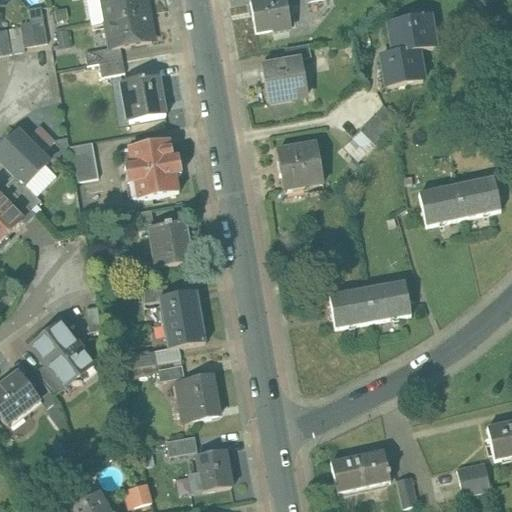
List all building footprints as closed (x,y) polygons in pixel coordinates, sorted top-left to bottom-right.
[(86,0),(91,25),(107,23),(146,16),(143,0),(86,0)] [(285,0),(273,0),(250,4),(256,34),(291,28),(285,0)] [(146,16),(107,23),(107,26),(105,28),(108,45),(111,47),(112,50),(112,51),(120,50),(151,44),(146,16)] [(425,19),(388,26),(394,56),(381,59),(385,80),(388,79),(390,90),(423,84),(417,52),(434,49),(430,28),(427,29),(425,19)] [(43,22),(31,24),(35,48),(47,46),(43,22)] [(31,24),(19,26),(23,50),(35,48),(31,24)] [(19,26),(6,28),(7,32),(11,56),(24,53),(23,50),(19,26)] [(0,33),(0,57),(1,58),(11,56),(7,32),(0,33)] [(308,47),(285,51),(287,63),(301,61),(310,59),(308,47)] [(112,50),(85,55),(87,68),(98,66),(122,61),(120,50),(112,51),(112,50)] [(122,61),(98,66),(101,79),(124,75),(122,61)] [(287,63),(261,67),(267,103),(307,96),(301,61),(287,63)] [(143,80),(122,84),(130,124),(164,117),(157,79),(143,82),(143,80)] [(401,125),(384,108),(359,133),(374,148),(376,150),(401,125)] [(374,148),(359,133),(351,141),(366,156),(374,148)] [(18,135),(0,153),(0,164),(24,189),(48,165),(18,135)] [(169,143),(127,151),(130,168),(124,169),(127,187),(134,186),(137,202),(178,195),(175,177),(180,176),(177,160),(172,161),(169,143)] [(92,145),(70,149),(77,184),(98,180),(92,145)] [(317,148),(276,155),(283,191),(323,184),(317,148)] [(500,213),(493,181),(455,189),(463,221),(500,213)] [(463,221),(455,189),(418,197),(425,230),(463,221)] [(9,210),(0,200),(0,244),(21,224),(22,223),(9,210)] [(18,201),(9,210),(22,223),(21,224),(25,227),(34,218),(18,201)] [(150,212),(127,216),(129,231),(153,226),(150,212)] [(164,228),(152,230),(157,260),(159,272),(160,272),(189,266),(184,240),(186,239),(183,224),(170,226),(170,225),(164,226),(164,228)] [(157,260),(139,263),(142,280),(162,277),(160,272),(159,272),(157,260)] [(410,319),(404,286),(367,292),(373,325),(410,319)] [(167,287),(143,291),(146,305),(159,303),(158,301),(169,299),(167,287)] [(373,325),(367,292),(329,299),(335,332),(373,325)] [(169,299),(158,301),(159,303),(163,327),(200,320),(196,294),(169,299)] [(97,309),(85,311),(89,334),(101,332),(97,309)] [(200,320),(163,327),(167,351),(168,352),(178,350),(205,346),(200,320)] [(94,369),(59,325),(30,348),(44,367),(63,391),(64,392),(94,369)] [(167,351),(154,353),(157,366),(180,362),(178,350),(168,352),(167,351)] [(148,352),(118,358),(121,372),(157,366),(154,353),(149,354),(148,352)] [(63,391),(44,367),(34,375),(49,394),(53,399),(63,391)] [(181,369),(158,373),(160,385),(183,381),(181,369)] [(49,394),(34,375),(24,383),(38,402),(49,394)] [(19,377),(0,390),(0,418),(6,427),(38,402),(24,383),(19,377)] [(210,379),(178,385),(186,426),(218,420),(210,379)] [(511,423),(487,429),(494,463),(511,458),(511,423)] [(195,442),(176,446),(178,458),(197,454),(195,442)] [(383,453),(330,464),(337,496),(390,484),(383,453)] [(225,454),(196,458),(202,495),(231,491),(225,454)] [(484,465),(457,471),(463,498),(490,492),(484,465)] [(411,479),(396,483),(403,511),(417,507),(411,479)] [(136,509),(155,504),(150,486),(131,491),(136,509)] [(106,511),(99,497),(95,499),(94,498),(89,496),(85,499),(83,504),(84,505),(71,511),(106,511)]
